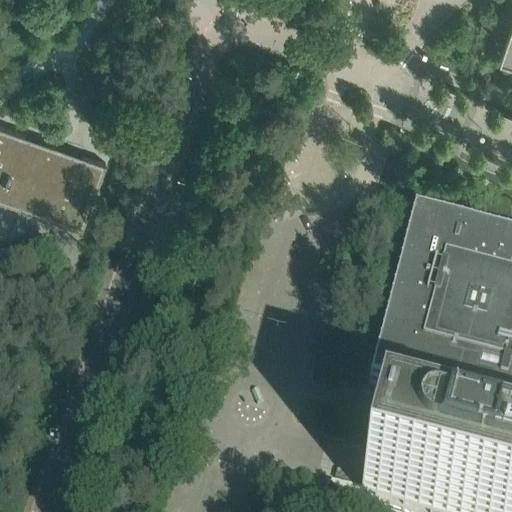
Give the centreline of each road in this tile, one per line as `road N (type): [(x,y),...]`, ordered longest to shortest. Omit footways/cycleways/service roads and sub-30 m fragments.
road 1 (unclassified): [(46,511),(211,41),(227,24)]
road 2 (unclassified): [(424,101),(346,61),(245,22),(227,24)]
